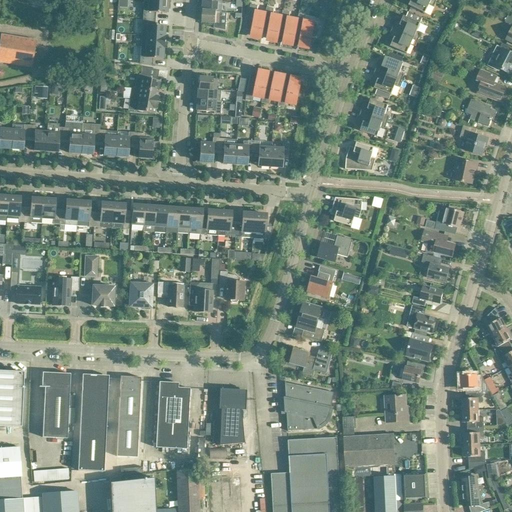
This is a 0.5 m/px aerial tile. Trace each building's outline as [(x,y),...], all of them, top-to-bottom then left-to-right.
[(221,12),(222,2),(204,0),(203,11),(221,12)] [(437,1),(435,0),(410,0),(411,1),(409,6),(425,14),(429,5),(434,7),(437,1)] [(167,13),(167,9),(169,9),(169,2),(144,1),(143,18),(155,19),(155,13),(167,13)] [(262,33),(266,14),(265,14),(257,12),(258,5),(251,4),(246,29),(252,31),(251,36),(261,38),(262,33)] [(282,17),(281,17),(273,15),(274,9),(267,7),(265,14),(266,14),(262,33),(268,34),(267,39),(277,41),(278,36),(282,17)] [(5,20),(21,22),(23,10),(7,8),(5,20)] [(298,20),(289,18),(290,12),(283,10),(281,17),(282,17),(278,36),(284,37),(283,42),(294,44),(295,39),(294,39),(298,20)] [(227,13),(221,12),(203,11),(202,22),(214,23),(214,28),(226,30),(227,13)] [(299,14),(298,20),(294,39),(295,39),(301,40),(300,45),(310,47),(311,38),(312,38),(314,38),(316,37),(317,36),(318,35),(318,31),(318,29),(317,29),(316,28),(316,27),(315,27),(314,26),(314,23),(305,22),(306,15),(299,14)] [(396,19),(392,29),(418,40),(421,34),(416,32),(420,23),(404,16),(401,21),(396,19)] [(164,37),(165,26),(155,25),(155,19),(143,18),(141,36),(165,37),(164,37)] [(418,40),(392,29),(387,39),(393,42),(390,47),(407,54),(411,45),(415,47),(418,40)] [(474,31),(471,36),(478,39),(481,35),(474,31)] [(0,62),(32,68),(36,41),(0,35),(0,37),(0,62)] [(164,48),(165,37),(141,36),(141,47),(164,48)] [(500,47),(497,46),(491,56),(497,59),(494,66),(511,75),(511,71),(511,53),(507,51),(500,47)] [(163,59),(163,49),(164,49),(164,48),(141,47),(140,64),(152,66),(153,59),(163,59)] [(379,61),(375,71),(402,81),(404,74),(399,73),(403,64),(386,57),(384,62),(379,61)] [(160,81),(155,80),(156,70),(142,67),(141,75),(140,75),(139,75),(138,75),(137,76),(137,77),(135,88),(138,89),(157,92),(157,91),(158,91),(160,81)] [(263,97),(266,78),(268,73),(257,71),(256,76),(250,75),(245,100),(252,102),(253,95),(262,97),(263,97)] [(402,81),(375,71),(371,81),(376,83),(374,89),(377,90),(391,95),(395,86),(399,88),(402,81)] [(482,81),(477,93),(500,102),(506,88),(494,84),(496,78),(497,78),(497,77),(481,71),(477,79),(482,81)] [(279,100),(283,82),(284,76),(274,74),(272,79),(266,78),(263,97),(262,97),(261,103),(268,105),(269,98),(278,100),(279,100)] [(199,78),(198,89),(215,90),(216,79),(199,78)] [(289,83),(283,82),(279,100),(278,100),(277,107),(284,108),(285,102),(295,104),(295,101),(296,101),(298,101),(298,100),(300,100),(300,99),(301,98),(302,98),(302,94),(302,93),(302,92),(301,91),(300,90),(298,89),(300,80),(290,78),(289,83)] [(243,92),(246,80),(240,79),(237,92),(243,92)] [(158,97),(157,96),(158,92),(157,92),(138,89),(132,88),(130,99),(137,100),(157,103),(158,97)] [(221,91),(215,90),(198,89),(197,100),(220,101),(221,91)] [(377,90),(375,95),(389,100),(391,95),(377,90)] [(156,109),(157,103),(137,100),(130,99),(128,109),(154,114),(155,109),(156,109)] [(472,116),(470,120),(489,127),(491,120),(493,121),(497,112),(488,109),(489,106),(471,99),(467,110),(467,112),(468,114),(470,115),(472,116)] [(220,101),(197,100),(196,111),(213,112),(213,114),(220,114),(221,101),(220,101)] [(364,103),(360,114),(387,123),(389,116),(385,114),(388,105),(371,100),(369,105),(364,103)] [(387,123),(360,114),(357,124),(362,126),(360,131),(377,137),(380,128),(385,129),(387,123)] [(0,148),(10,149),(12,130),(0,129),(1,124),(0,123),(0,148)] [(58,140),(64,141),(64,128),(58,128),(59,124),(47,123),(47,133),(45,151),(57,152),(58,140)] [(80,154),(82,135),(82,124),(65,123),(64,128),(64,141),(69,141),(68,153),(80,154)] [(99,143),(99,131),(100,125),(82,124),(82,135),(80,154),(92,155),(93,143),(99,143)] [(29,138),(30,126),(12,125),(12,130),(10,149),(22,150),(23,138),(29,138)] [(468,141),(465,151),(481,156),(486,141),(487,141),(488,139),(475,135),(477,129),(463,125),(460,138),(468,141)] [(45,151),(47,133),(35,132),(36,126),(30,126),(29,138),(34,139),(34,151),(45,151)] [(115,156),(116,137),(117,132),(99,131),(99,143),(104,143),(103,156),(115,156)] [(128,145),(133,145),(134,133),(128,133),(128,138),(116,137),(115,156),(127,157),(128,145)] [(145,134),(134,133),(133,145),(139,146),(138,158),(150,159),(151,158),(153,158),(154,151),(151,151),(152,140),(145,139),(145,134)] [(212,151),(218,151),(219,139),(212,138),(212,144),(200,143),(200,154),(197,154),(197,161),(199,161),(199,162),(211,163),(212,151)] [(234,165),(236,146),(236,140),(219,139),(218,151),(223,152),(223,164),(234,165)] [(247,153),(253,154),(253,141),(247,141),(247,142),(243,141),(242,146),(236,146),(234,165),(246,165),(247,153)] [(269,167),(271,148),(259,147),(260,142),(253,141),(253,154),(258,154),(258,166),(269,167)] [(282,149),(271,148),(269,167),(281,168),(282,156),(288,156),(289,144),(282,143),(282,149)] [(376,159),(371,157),(374,148),(357,143),(355,148),(350,147),(346,159),(345,169),(372,171),(376,159)] [(478,164),(458,159),(453,181),(472,185),(475,171),(477,172),(478,164)] [(7,216),(8,197),(0,196),(0,220),(6,221),(7,216)] [(20,198),(8,197),(7,216),(18,217),(18,222),(24,223),(25,210),(19,210),(20,198)] [(362,200),(336,198),(335,198),(330,214),(336,216),(334,221),(351,227),(354,217),(359,219),(361,210),(362,200)] [(41,224),(42,218),(43,199),(31,199),(30,211),(25,210),(24,223),(41,224)] [(55,200),(43,199),(42,218),(53,219),(53,225),(59,225),(60,213),(54,212),(55,200)] [(77,221),(78,202),(66,201),(65,213),(60,213),(59,225),(65,225),(65,220),(77,221)] [(90,203),(78,202),(77,221),(88,221),(88,227),(94,227),(94,215),(89,215),(90,203)] [(111,229),(111,223),(113,204),(101,203),(100,216),(94,215),(94,227),(111,229)] [(128,235),(130,211),(129,211),(129,212),(124,212),(125,205),(113,204),(111,223),(123,224),(122,229),(123,229),(122,234),(124,235),(128,235)] [(143,225),(144,206),(137,206),(137,207),(132,207),(131,225),(143,225)] [(154,226),(156,207),(155,207),(155,208),(151,208),(151,207),(144,206),(143,225),(143,231),(154,232),(154,226)] [(166,227),(167,208),(160,207),(160,209),(156,208),(156,207),(154,226),(154,232),(165,233),(166,227)] [(177,228),(178,209),(178,210),(174,210),(174,208),(167,208),(166,227),(177,228)] [(464,213),(447,208),(443,224),(437,222),(435,230),(455,235),(457,228),(460,229),(464,213)] [(188,234),(190,210),(183,209),(183,210),(179,210),(179,209),(178,209),(177,228),(177,233),(188,234)] [(201,222),(202,211),(197,211),(197,210),(190,210),(188,234),(199,235),(200,229),(200,222),(201,222)] [(218,230),(219,212),(207,211),(206,223),(201,222),(200,222),(200,229),(199,235),(215,236),(217,236),(218,230)] [(231,212),(219,212),(218,230),(217,236),(235,237),(236,225),(230,224),(231,212)] [(252,238),(254,214),(242,213),(241,225),(236,225),(235,237),(252,238)] [(266,215),(254,214),(252,238),(269,240),(272,227),(265,227),(266,215)] [(418,217),(417,224),(424,226),(425,219),(418,217)] [(444,236),(431,232),(429,243),(435,245),(434,253),(452,257),(455,245),(443,242),(444,236)] [(353,240),(352,240),(338,236),(337,236),(334,247),(322,243),(318,257),(335,262),(338,255),(347,258),(347,257),(348,258),(353,240)] [(12,254),(12,250),(12,245),(3,245),(2,265),(11,265),(12,254)] [(12,245),(12,250),(12,254),(26,255),(26,246),(17,245),(12,245)] [(442,259),(424,254),(422,263),(431,265),(427,278),(446,282),(449,269),(437,266),(439,259),(442,259)] [(85,277),(97,277),(98,257),(86,257),(85,277)] [(189,259),(179,258),(178,272),(189,272),(189,259)] [(210,280),(219,280),(219,271),(220,260),(211,259),(210,280)] [(317,279),(312,277),(308,292),(329,298),(333,284),(332,283),(336,271),(320,266),(318,273),(319,273),(317,279)] [(235,274),(227,274),(227,272),(219,271),(219,280),(218,285),(226,286),(225,300),(230,300),(230,301),(232,303),(236,303),(237,302),(237,300),(243,301),(244,283),(237,282),(237,278),(235,274)] [(39,305),(40,288),(17,287),(18,273),(11,272),(10,291),(16,292),(16,303),(16,304),(25,304),(26,304),(26,303),(29,303),(29,305),(30,305),(30,304),(39,305)] [(58,279),(53,279),(53,284),(52,284),(52,285),(53,285),(52,305),(69,306),(70,289),(78,290),(79,278),(71,277),(70,280),(66,280),(66,277),(58,277),(58,279)] [(182,308),(183,287),(176,286),(176,283),(157,282),(157,294),(168,295),(167,307),(182,308)] [(142,307),(150,307),(151,283),(143,283),(143,285),(131,284),(131,285),(131,287),(130,288),(130,292),(131,293),(130,306),(137,307),(138,307),(138,305),(142,306),(142,307)] [(211,313),(212,284),(190,283),(188,306),(194,306),(194,312),(211,313)] [(93,286),(92,294),(93,294),(93,298),(92,298),(92,306),(100,306),(100,307),(100,308),(105,308),(105,307),(105,306),(113,307),(113,298),(115,298),(116,297),(117,295),(117,294),(117,292),(116,291),(116,289),(114,289),(114,287),(93,286)] [(370,286),(368,293),(378,295),(380,288),(370,286)] [(443,291),(423,286),(420,299),(414,297),(412,303),(425,307),(426,301),(440,304),(443,291)] [(305,330),(303,338),(301,337),(301,338),(321,342),(325,331),(316,328),(319,317),(321,318),(323,317),(324,313),(323,311),(321,310),(322,308),(304,303),(301,314),(303,314),(302,318),(300,318),(297,328),(305,330)] [(416,321),(414,329),(433,333),(436,319),(424,316),(426,309),(412,306),(409,319),(416,321)] [(489,330),(492,337),(507,329),(501,319),(497,321),(495,316),(498,314),(496,308),(481,322),(482,322),(480,323),(485,333),(489,330)] [(511,339),(507,329),(492,337),(496,343),(491,345),(496,354),(511,346),(508,341),(511,339)] [(413,333),(406,356),(429,362),(433,345),(417,341),(419,335),(430,338),(430,337),(413,333)] [(511,348),(511,346),(496,354),(501,363),(505,361),(509,368),(511,365),(511,348)] [(289,356),(286,365),(295,367),(295,368),(296,365),(305,367),(302,376),(303,376),(304,373),(312,376),(314,370),(327,373),(332,353),(319,350),(317,358),(309,356),(309,354),(294,349),(292,357),(289,356)] [(406,367),(403,380),(418,384),(421,371),(423,372),(425,365),(408,361),(406,367)] [(23,384),(24,372),(0,370),(0,426),(21,427),(23,384)] [(42,437),(67,439),(69,386),(70,374),(47,373),(42,373),(42,377),(41,387),(39,387),(44,388),(42,437)] [(104,472),(108,377),(108,376),(82,375),(77,470),(104,472)] [(483,393),(491,392),(481,375),(461,376),(461,388),(465,388),(466,393),(483,393)] [(120,377),(116,457),(136,458),(140,378),(120,377)] [(155,448),(186,449),(189,389),(178,388),(178,383),(159,382),(155,448)] [(288,431),(321,429),(318,422),(319,420),(321,419),(322,417),(323,415),(324,413),(325,408),(331,409),(334,393),(286,383),(286,382),(285,382),(286,398),(281,397),(282,415),(287,414),(288,431)] [(211,422),(210,443),(219,443),(219,446),(244,443),(241,410),(245,410),(246,391),(220,389),(219,409),(221,409),(220,422),(211,422)] [(483,403),(483,393),(466,393),(466,399),(462,399),(462,411),(479,410),(478,403),(483,403)] [(385,397),(387,423),(408,422),(408,411),(406,411),(405,396),(401,396),(399,396),(385,397)] [(479,418),(479,410),(462,411),(463,423),(467,423),(467,428),(484,428),(484,417),(479,418)] [(356,429),(356,417),(343,418),(343,430),(356,429)] [(485,438),(484,428),(467,428),(467,434),(463,434),(464,446),(480,445),(480,438),(485,438)] [(344,437),(346,478),(396,475),(393,435),(344,437)] [(290,473),(271,474),(273,511),(340,511),(337,438),(288,440),(290,473)] [(486,464),(485,452),(480,452),(480,445),(464,446),(464,458),(468,457),(469,470),(486,464)] [(31,511),(30,498),(22,499),(20,477),(21,477),(19,447),(0,448),(0,511),(31,511)] [(495,463),(486,465),(488,479),(490,485),(491,487),(494,486),(492,481),(497,479),(498,479),(495,463)] [(39,466),(39,477),(74,477),(74,466),(39,466)] [(142,467),(126,469),(127,475),(142,474),(142,467)] [(178,509),(178,511),(199,511),(198,476),(202,475),(202,471),(176,472),(178,509)] [(427,473),(422,473),(403,474),(404,505),(428,504),(427,473)] [(374,477),(375,511),(402,511),(402,500),(401,501),(400,494),(396,494),(395,476),(374,477)] [(470,511),(483,511),(491,510),(490,508),(489,502),(483,504),(480,496),(483,492),(481,486),(478,486),(475,477),(462,478),(464,507),(469,506),(470,511)] [(154,478),(109,483),(110,511),(155,511),(155,510),(155,498),(154,478)] [(350,511),(359,511),(365,511),(363,478),(349,478),(350,511)] [(225,511),(239,511),(239,479),(224,479),(225,511)] [(77,511),(76,491),(43,492),(44,511),(77,511)] [(496,500),(489,502),(490,508),(498,506),(496,500)]
